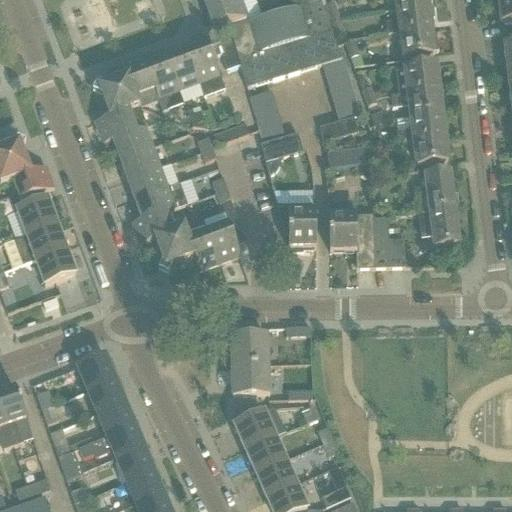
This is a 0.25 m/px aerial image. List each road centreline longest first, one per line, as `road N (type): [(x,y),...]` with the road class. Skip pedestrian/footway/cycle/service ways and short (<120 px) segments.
road 1 (residential): [(130,323),(200,310),(496,309)]
road 2 (residential): [(130,323),(12,0)]
road 3 (residential): [(461,0),(496,309)]
road 4 (residential): [(217,511),(130,323)]
road 5 (residential): [(0,363),(130,323)]
